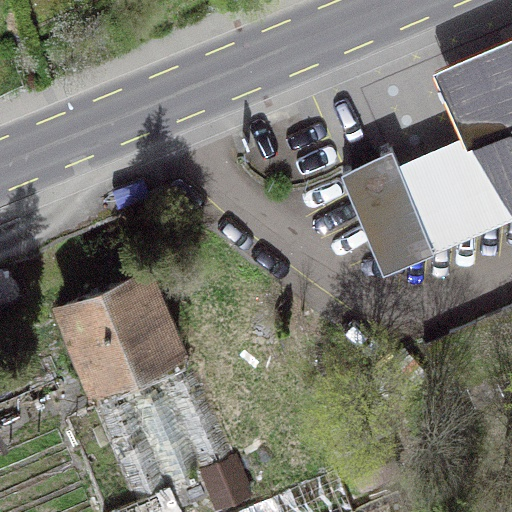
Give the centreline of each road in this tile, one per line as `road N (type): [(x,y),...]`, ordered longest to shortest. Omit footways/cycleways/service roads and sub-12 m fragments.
road 1 (residential): [(170,99),(262,226),(333,287),(386,310),(433,306),(511,270)]
road 2 (primary): [(170,99),(402,0)]
road 3 (primary): [(0,167),(170,99)]
